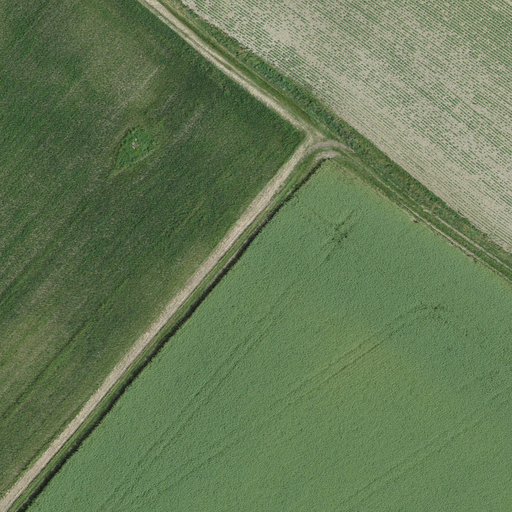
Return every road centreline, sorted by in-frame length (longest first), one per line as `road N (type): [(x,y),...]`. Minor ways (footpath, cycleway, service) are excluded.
road 1 (track): [(16,511),(329,135)]
road 2 (track): [(162,0),(511,271)]
